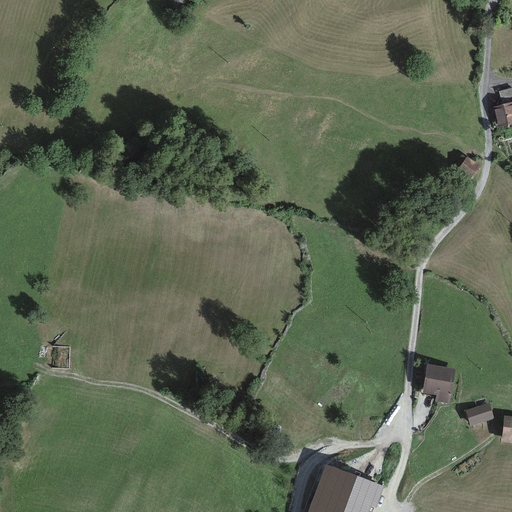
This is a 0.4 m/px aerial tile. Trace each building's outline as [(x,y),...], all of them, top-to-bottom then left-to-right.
[(170,0),(178,11),(193,0),(170,0)] [(511,103),(497,107),(500,126),(511,123),(511,103)] [(70,347),(54,346),(53,367),(69,368),(70,347)] [(441,369),(429,368),(425,391),(439,393),(437,401),(448,403),(453,371),(441,369)] [(488,405),(468,411),(471,424),(475,423),(491,419),(488,405)] [(511,419),(505,418),(503,438),(511,438),(511,419)]
